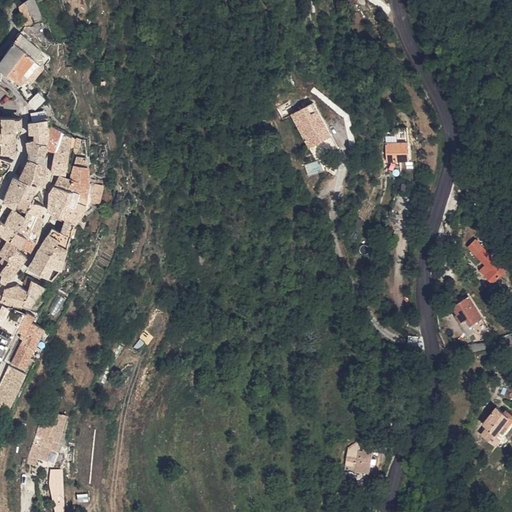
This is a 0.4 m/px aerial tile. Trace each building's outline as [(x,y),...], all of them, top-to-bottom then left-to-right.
[(47,16),(35,0),(27,0),(18,8),(33,27),(47,16)] [(35,41),(22,33),(0,64),(0,66),(8,73),(35,41)] [(8,73),(22,84),(27,79),(29,81),(45,62),(37,57),(43,47),(35,41),(8,73)] [(20,87),(29,81),(27,79),(22,84),(20,87)] [(33,109),(39,104),(33,98),(28,102),(33,109)] [(286,113),(293,151),(318,145),(311,109),(286,113)] [(4,119),(3,117),(0,116),(0,131),(11,132),(11,128),(17,128),(18,118),(4,119)] [(32,141),(43,142),(44,125),(46,123),(43,117),(26,122),(26,123),(27,134),(32,134),(32,138),(32,141)] [(44,125),(43,142),(43,149),(53,150),(58,130),(58,129),(46,123),(44,125)] [(70,136),(58,130),(53,150),(51,160),(65,160),(70,136)] [(0,152),(0,153),(11,153),(11,132),(0,131),(0,152)] [(43,149),(43,142),(32,141),(32,138),(23,141),(26,151),(26,155),(25,158),(44,161),(45,155),(43,153),(43,149)] [(320,159),(318,145),(293,151),(296,164),(320,159)] [(421,168),(420,150),(398,151),(399,169),(421,168)] [(87,166),(86,166),(85,158),(74,156),(70,171),(70,173),(69,180),(67,192),(75,194),(85,198),(87,184),(87,178),(87,166)] [(0,167),(7,169),(10,161),(0,158),(0,167)] [(25,158),(20,169),(44,171),(44,161),(25,158)] [(63,172),(65,160),(51,160),(49,171),(63,172)] [(20,169),(16,178),(34,182),(42,185),(44,171),(20,169)] [(56,176),(48,192),(63,199),(67,192),(69,180),(56,176)] [(13,207),(14,205),(19,194),(28,197),(29,193),(17,190),(16,178),(11,177),(1,201),(13,207)] [(16,178),(17,190),(29,193),(34,182),(16,178)] [(87,202),(100,204),(103,186),(91,183),(87,202)] [(55,214),(63,199),(48,192),(46,210),(55,214)] [(55,214),(62,217),(75,194),(67,192),(63,199),(55,214)] [(28,197),(19,194),(14,205),(25,210),(29,202),(31,198),(28,197)] [(83,211),(85,198),(75,194),(62,217),(74,223),(75,220),(78,221),(83,211)] [(29,202),(25,210),(39,215),(40,207),(37,203),(29,202)] [(20,217),(22,215),(9,209),(1,225),(0,226),(0,234),(7,238),(13,229),(16,223),(20,217)] [(22,215),(20,217),(38,224),(40,216),(39,215),(25,210),(22,215)] [(20,217),(16,223),(35,233),(38,224),(20,217)] [(37,247),(47,252),(59,230),(71,234),(72,229),(74,223),(62,217),(60,226),(56,229),(49,227),(37,247)] [(13,229),(23,237),(32,242),(33,241),(35,233),(16,223),(13,229)] [(32,242),(23,237),(13,229),(7,238),(16,244),(26,250),(32,242)] [(59,230),(47,252),(63,258),(69,240),(71,238),(71,234),(59,230)] [(6,260),(9,256),(13,249),(16,244),(7,238),(0,248),(0,255),(0,256),(6,260)] [(63,258),(47,252),(37,247),(29,261),(25,267),(50,277),(61,267),(63,258)] [(13,249),(9,256),(18,262),(23,255),(13,249)] [(509,278),(480,250),(474,256),(487,268),(483,272),(498,288),(509,278)] [(15,267),(18,262),(9,256),(6,260),(15,267)] [(0,283),(1,284),(15,267),(6,260),(2,265),(0,268),(0,283)] [(27,287),(29,278),(24,276),(20,283),(21,283),(27,287)] [(25,293),(35,296),(38,292),(43,285),(29,278),(27,287),(21,283),(19,285),(26,289),(25,293)] [(0,300),(23,304),(25,293),(3,288),(0,298),(0,300)] [(29,305),(35,296),(25,293),(23,304),(29,305)] [(485,322),(471,300),(456,310),(461,319),(465,316),(470,323),(473,321),(477,327),(485,322)] [(26,311),(17,330),(26,334),(17,352),(35,327),(31,325),(36,316),(26,311)] [(29,363),(45,331),(35,327),(17,352),(14,358),(29,363)] [(147,345),(153,337),(145,330),(138,338),(147,345)] [(29,363),(14,358),(11,365),(25,372),(29,363)] [(0,384),(0,405),(1,405),(11,411),(28,377),(9,368),(0,384)] [(495,445),(505,426),(490,417),(479,436),(495,445)] [(58,439),(60,432),(37,425),(35,433),(58,439)] [(47,461),(51,449),(55,450),(58,439),(35,433),(27,463),(37,466),(39,459),(47,461)] [(362,458),(351,458),(349,481),(359,481),(362,458)] [(65,511),(62,468),(49,469),(52,511),(65,511)]
